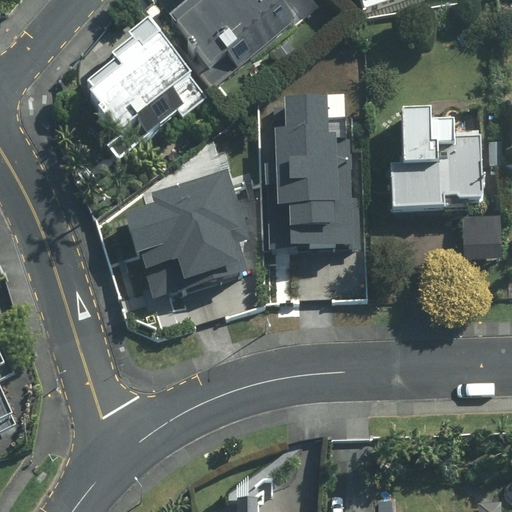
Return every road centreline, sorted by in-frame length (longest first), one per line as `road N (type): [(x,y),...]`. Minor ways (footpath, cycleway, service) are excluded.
road 1 (residential): [(117,454),(243,388),(329,371),(511,364)]
road 2 (residential): [(117,454),(38,218),(0,145)]
